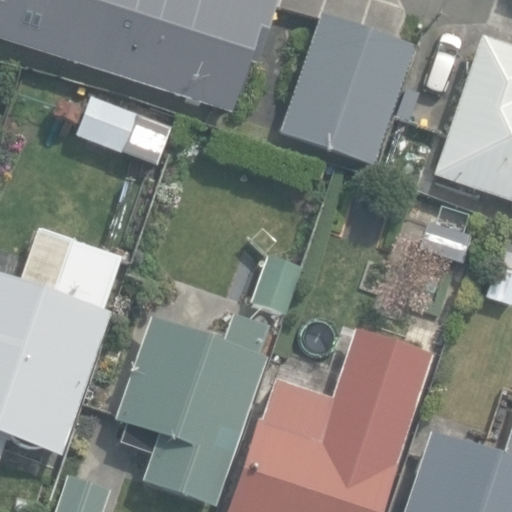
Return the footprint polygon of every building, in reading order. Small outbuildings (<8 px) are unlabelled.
[(0,0),(0,43),(231,114),(246,65),(256,68),(277,0),(276,0),(0,0)] [(412,48),(317,16),(277,137),(371,169),(412,48)] [(431,178),(511,204),(511,50),(478,39),(431,178)] [(76,138),(120,155),(134,117),(90,101),(76,138)] [(15,284),(0,278),(0,440),(61,462),(112,320),(101,316),(122,259),(35,228),(15,284)] [(499,268),(511,270),(511,241),(504,240),(499,268)] [(402,302),(442,315),(457,270),(418,256),(402,302)] [(250,306),(282,318),(299,273),(267,261),(250,306)] [(485,298),(510,306),(511,301),(511,275),(494,269),(485,298)] [(139,484),(214,509),(266,358),(259,356),(268,331),(230,318),(221,343),(147,318),(111,422),(124,426),(118,444),(149,454),(139,484)] [(380,511),(395,471),(391,470),(432,351),(351,324),(326,400),(274,382),(260,423),(257,422),(226,511),(380,511)] [(511,511),(511,422),(500,458),(428,434),(401,511),(511,511)] [(55,511),(104,511),(110,495),(67,479),(55,511)]
